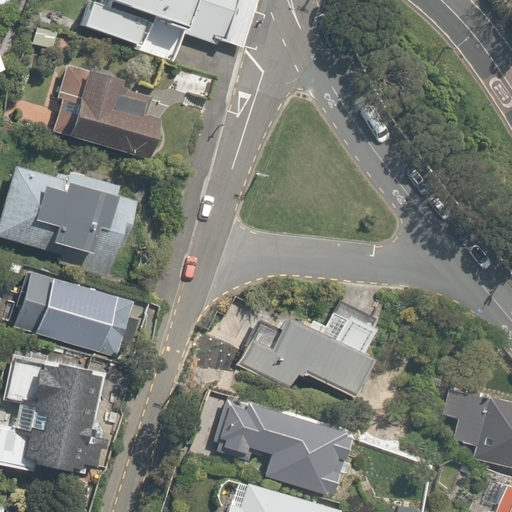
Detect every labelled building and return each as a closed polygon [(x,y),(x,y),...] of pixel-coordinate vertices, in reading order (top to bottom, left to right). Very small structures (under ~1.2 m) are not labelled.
[(97,0),(97,1),(92,0),(86,0),(78,30),(136,46),(143,19),(156,23),(154,30),(212,46),(213,42),(238,49),(250,0),(97,0)] [(166,98),(78,75),(61,137),(150,161),(166,98)] [(137,200),(14,159),(0,200),(0,239),(111,276),(137,200)] [(24,271),(7,327),(111,357),(127,302),(24,271)] [(365,359),(358,355),(330,341),(275,313),(269,325),(253,317),(230,363),(283,390),(292,372),(344,399),(365,359)] [(25,469),(83,481),(106,372),(7,352),(0,385),(0,470),(24,475),(25,469)] [(451,419),(446,438),(467,443),(463,460),(511,471),(511,401),(447,386),(440,417),(451,419)] [(312,417),(217,398),(207,448),(242,455),(244,444),(267,448),(260,483),(330,497),(343,429),(311,423),(312,417)] [(335,511),(336,510),(230,479),(220,511),(335,511)] [(511,511),(511,487),(497,483),(488,511),(511,511)]
